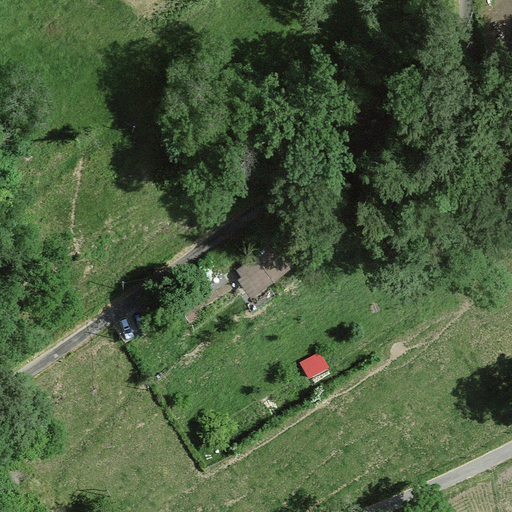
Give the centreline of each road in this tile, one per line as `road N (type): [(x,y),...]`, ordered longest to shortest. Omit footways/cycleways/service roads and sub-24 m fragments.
road 1 (unclassified): [(468,0),(464,64),(448,87),(252,212),(0,392)]
road 2 (residential): [(511,446),(374,511)]
